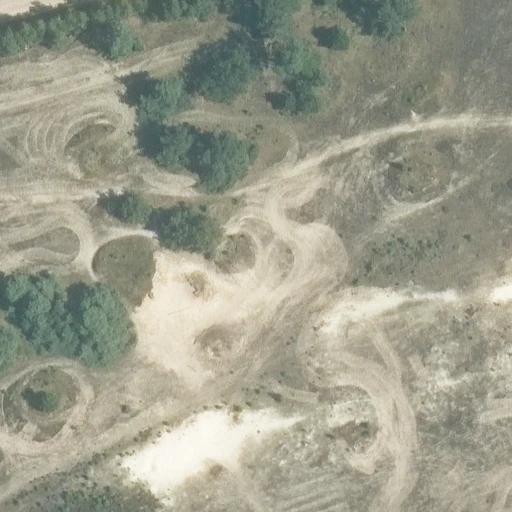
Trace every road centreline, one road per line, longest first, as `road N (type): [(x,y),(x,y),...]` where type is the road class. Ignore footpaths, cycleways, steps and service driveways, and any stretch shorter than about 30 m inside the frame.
road 1 (track): [(0,496),(242,378),(360,239),(511,132)]
road 2 (track): [(511,121),(424,122),(351,142),(261,186),(0,199)]
